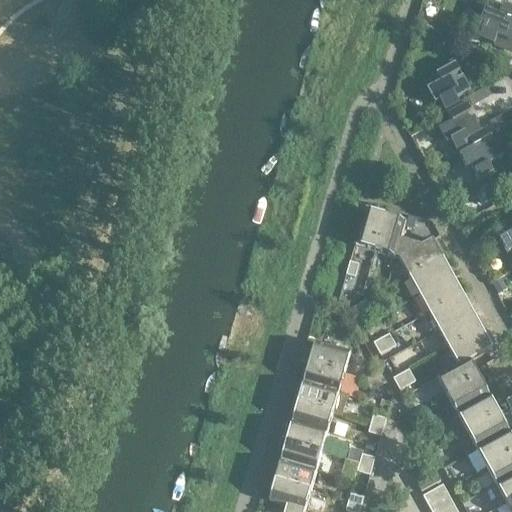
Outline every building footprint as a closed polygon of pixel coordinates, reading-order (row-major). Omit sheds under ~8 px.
[(511,45),(511,43),(511,10),(504,7),(500,15),(486,9),(479,25),(484,27),(478,41),(494,47),(497,39),(511,45)] [(447,117),(448,117),(461,109),(459,105),(457,101),(471,94),(463,80),(457,70),(461,68),(456,59),(447,64),(450,69),(436,76),(441,84),(427,92),(435,106),(440,104),(447,117)] [(468,100),(459,105),(461,109),(448,117),(452,124),(439,132),(446,146),(451,144),(459,157),(473,149),(469,141),(482,134),(479,129),(469,111),(473,108),(468,100)] [(493,121),(479,129),(482,134),(469,141),(473,149),(459,157),(467,171),(471,169),(479,182),(494,174),(489,166),(503,159),(495,145),(490,135),(499,130),(493,121)] [(385,219),(365,213),(354,248),(375,254),(385,219)] [(406,224),(385,219),(375,254),(395,260),(401,241),(406,224)] [(511,256),(511,226),(508,228),(511,235),(511,236),(499,244),(507,258),(511,255),(511,256)] [(421,248),(401,241),(395,260),(399,261),(409,279),(443,259),(432,241),(421,248)] [(453,277),(443,259),(409,279),(419,297),(453,277)] [(358,267),(350,264),(346,277),(355,280),(358,267)] [(463,296),(453,277),(419,297),(429,315),(463,296)] [(500,280),(492,285),(498,295),(506,290),(500,280)] [(473,314),(463,296),(429,315),(439,333),(473,314)] [(369,301),(362,306),(368,317),(376,313),(369,301)] [(368,317),(362,306),(354,310),(360,321),(368,317)] [(483,332),(473,314),(439,333),(449,351),(483,332)] [(493,350),(483,332),(449,351),(458,368),(470,362),(470,363),(493,350)] [(389,337),(381,341),(388,353),(396,348),(389,337)] [(388,353),(381,341),(374,345),(380,357),(388,353)] [(315,345),(309,365),(345,376),(350,356),(315,345)] [(503,368),(498,360),(486,366),(491,374),(503,368)] [(458,368),(436,380),(446,398),(479,379),(470,363),(470,362),(458,368)] [(345,376),(309,365),(303,385),(339,395),(345,376)] [(507,375),(503,368),(491,374),(495,382),(507,375)] [(386,384),(380,372),(372,377),(378,389),(386,384)] [(409,372),(401,377),(408,389),(416,384),(409,372)] [(378,389),(372,377),(364,381),(370,393),(378,389)] [(408,389),(401,377),(393,381),(400,393),(408,389)] [(489,397),(479,379),(446,398),(456,416),(489,397)] [(347,398),(339,395),(303,385),(298,405),(333,415),(342,418),(347,398)] [(499,415),(489,397),(456,416),(466,434),(499,415)] [(333,415),(298,405),(292,424),(327,435),(333,415)] [(509,433),(499,415),(466,434),(476,452),(509,433)] [(373,417),(371,426),(384,430),(386,421),(373,417)] [(327,435),(292,424),(286,444),(322,455),(327,435)] [(384,430),(371,426),(368,434),(381,438),(384,430)] [(511,455),(511,438),(509,433),(476,452),(486,470),(511,455)] [(322,455),(286,444),(280,464),(316,475),(322,455)] [(511,479),(511,455),(486,470),(496,488),(511,479)] [(362,457),(359,465),(373,469),(375,460),(362,457)] [(316,475),(280,464),(275,484),(310,495),(316,475)] [(373,469),(359,465),(357,474),(370,478),(373,469)] [(434,471),(424,476),(414,481),(420,494),(441,483),(434,471)] [(511,502),(511,479),(496,488),(506,506),(511,502)] [(305,511),(310,495),(275,484),(269,504),(286,509),(295,511),(305,511)] [(443,488),(423,499),(429,509),(449,498),(443,488)] [(350,496),(348,504),(361,508),(364,499),(350,496)] [(445,511),(454,507),(449,498),(429,509),(430,511),(445,511)]
